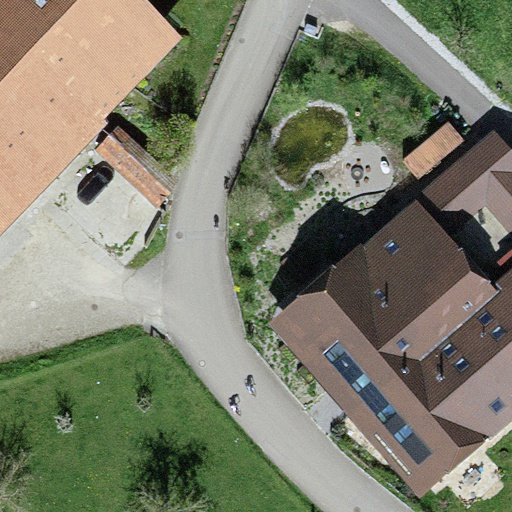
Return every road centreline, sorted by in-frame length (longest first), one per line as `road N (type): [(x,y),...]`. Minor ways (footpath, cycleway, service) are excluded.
road 1 (residential): [(363,511),(253,399),(201,316),(221,179),(295,0)]
road 2 (track): [(0,347),(201,316)]
